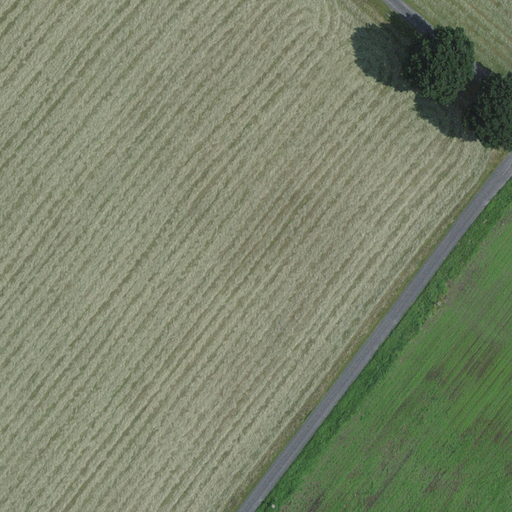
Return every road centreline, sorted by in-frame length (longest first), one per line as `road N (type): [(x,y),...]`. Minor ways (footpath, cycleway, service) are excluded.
road 1 (track): [(511,173),(249,511)]
road 2 (track): [(406,0),(511,99)]
